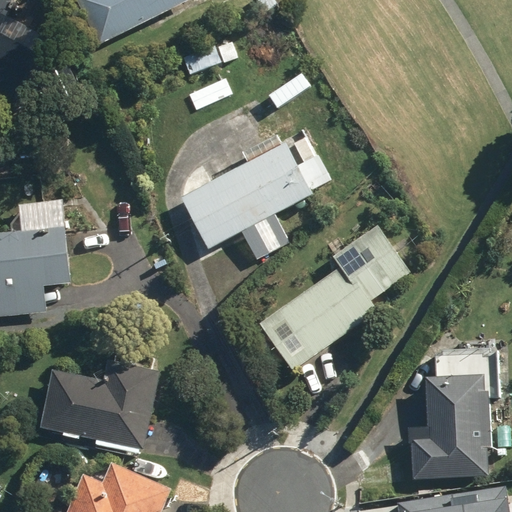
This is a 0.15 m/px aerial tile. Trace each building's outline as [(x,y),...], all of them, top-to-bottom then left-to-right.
[(0,0),(0,32),(18,0),(0,0)] [(78,0),(76,1),(99,48),(195,2),(193,0),(78,0)] [(274,0),(255,0),(267,23),(282,14),(274,0)] [(228,39),(182,58),(191,79),(237,60),(228,39)] [(286,148),(181,201),(208,253),(242,236),(256,262),(289,245),(275,219),(312,199),(310,195),(332,183),(319,159),(297,170),(286,148)] [(12,236),(0,236),(0,320),(47,316),(45,290),(71,287),(63,204),(19,208),(20,214),(10,224),(12,236)] [(341,271),(261,327),(294,374),(378,315),(370,304),(410,276),(378,231),(334,261),(341,271)] [(435,381),(426,382),(429,444),(413,445),(415,484),(489,480),(488,453),(492,453),(489,396),(491,396),(491,401),(500,401),(498,354),(492,354),(492,351),(442,354),(442,357),(434,357),(435,381)] [(104,385),(53,373),(40,430),(64,435),(63,438),(79,442),(80,439),(97,443),(96,448),(138,457),(140,452),(144,453),(161,376),(108,364),(104,385)] [(164,511),(172,494),(111,468),(103,487),(84,479),(69,511),(164,511)]
